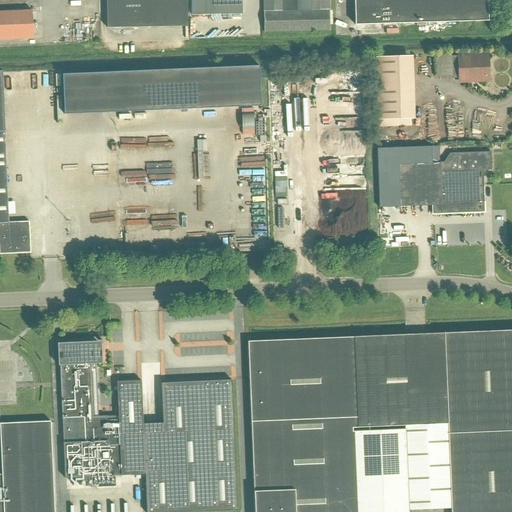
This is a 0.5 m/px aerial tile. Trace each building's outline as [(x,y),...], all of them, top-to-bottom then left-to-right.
[(123,28),(122,0),(106,0),(107,28),(123,28)] [(122,0),(123,28),(139,27),(138,0),(122,0)] [(138,0),(139,27),(155,27),(154,0),(138,0)] [(154,0),(155,27),(171,27),(170,0),(154,0)] [(170,0),(171,27),(187,27),(186,0),(170,0)] [(191,0),(192,15),(241,14),(240,0),(191,0)] [(262,0),(263,31),(329,30),(328,0),(262,0)] [(353,0),(354,25),(488,21),(487,0),(353,0)] [(32,11),(0,11),(0,40),(33,39),(32,11)] [(465,60),(464,56),(451,56),(452,65),(460,65),(461,78),(474,77),(474,79),(475,80),(481,80),(482,78),(482,77),(486,77),(486,59),(465,60)] [(408,57),(377,58),(379,119),(410,118),(408,57)] [(259,66),(121,72),(123,112),(260,106),(259,66)] [(0,252),(29,252),(28,221),(8,222),(4,131),(0,131),(0,252)] [(433,213),(484,211),(482,170),(489,169),(489,152),(450,153),(443,163),(432,163),(431,146),(377,148),(378,208),(433,205),(433,213)] [(247,184),(247,167),(264,166),(263,155),(238,156),(239,184),(247,184)] [(275,227),(283,227),(283,208),(275,208),(275,227)] [(511,511),(511,328),(245,343),(252,511),(406,511),(407,510),(450,508),(450,511),(511,511)] [(231,380),(162,383),(163,423),(143,424),(141,380),(116,381),(118,415),(98,416),(95,364),(102,363),(101,352),(99,352),(99,343),(90,344),(90,341),(57,343),(58,365),(59,365),(64,478),(82,477),(82,481),(88,481),(88,477),(145,474),(146,511),(191,511),(237,510),(231,380)] [(0,423),(0,433),(2,475),(0,474),(0,511),(54,511),(50,421),(49,422),(49,423),(1,425),(1,424),(0,423)]
